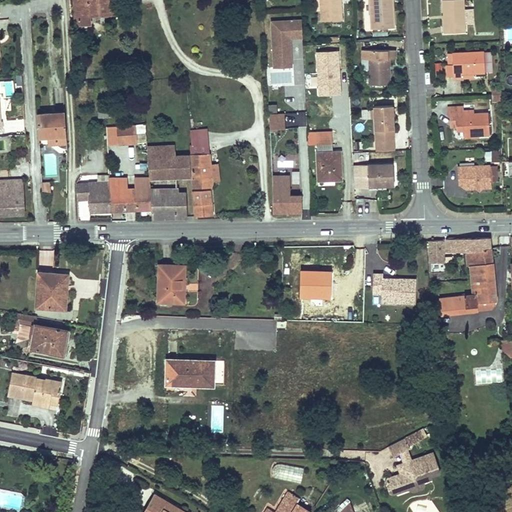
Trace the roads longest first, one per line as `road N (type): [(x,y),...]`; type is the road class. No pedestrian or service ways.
road 1 (tertiary): [(119,233),(425,228)]
road 2 (unknown): [(89,450),(376,451)]
road 3 (unknown): [(274,230),(261,95),(248,79),(191,61),(167,0)]
road 4 (residential): [(74,233),(63,0)]
road 5 (residential): [(39,232),(24,0)]
road 6 (residential): [(425,228),(413,0)]
road 7 (residential): [(119,233),(89,450)]
